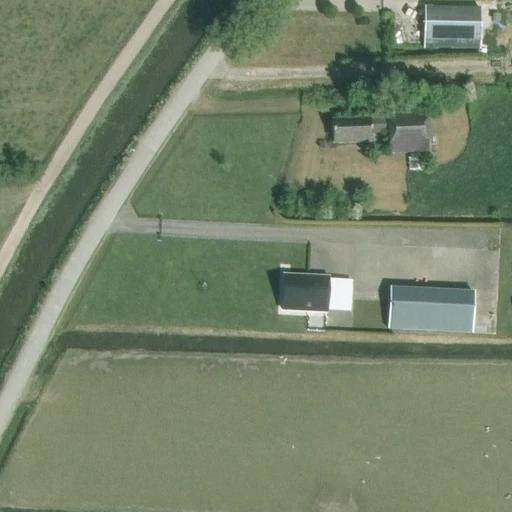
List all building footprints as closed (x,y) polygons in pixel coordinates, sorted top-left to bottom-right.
[(423,50),(480,51),(481,9),(423,8),(423,50)] [(387,113),(387,119),(370,120),(331,121),(332,145),(371,143),(371,134),(388,134),(389,153),(429,152),(427,111),(387,113)] [(408,158),(409,170),(424,170),(424,158),(408,158)] [(327,280),(284,277),(282,311),(326,313),(327,280)] [(393,290),(391,330),(471,334),(473,294),(393,290)]
